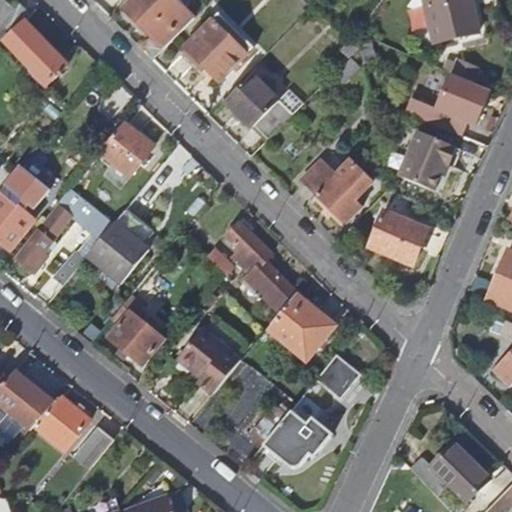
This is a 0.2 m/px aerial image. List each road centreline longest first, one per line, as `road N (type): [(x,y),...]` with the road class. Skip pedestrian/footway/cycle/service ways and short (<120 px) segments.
road 1 (residential): [(65,0),(415,351)]
road 2 (unclassified): [(259,511),(0,299)]
road 3 (unclassified): [(415,351),(511,133)]
road 4 (unclassified): [(344,511),(415,351)]
road 5 (residential): [(415,351),(511,446)]
